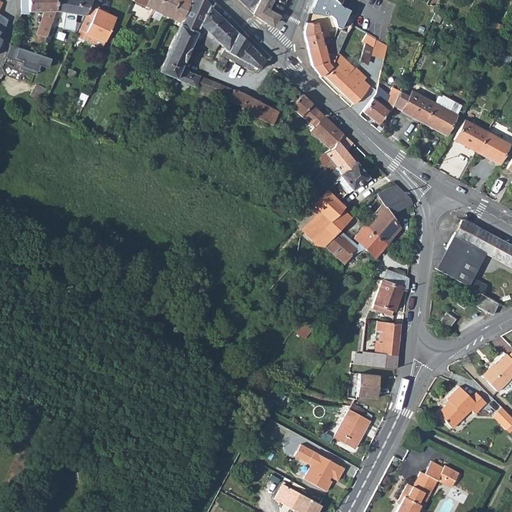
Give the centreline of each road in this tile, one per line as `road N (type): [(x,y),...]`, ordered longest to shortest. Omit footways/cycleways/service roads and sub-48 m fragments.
road 1 (tertiary): [(435,198),(275,49)]
road 2 (tertiary): [(435,198),(412,341)]
